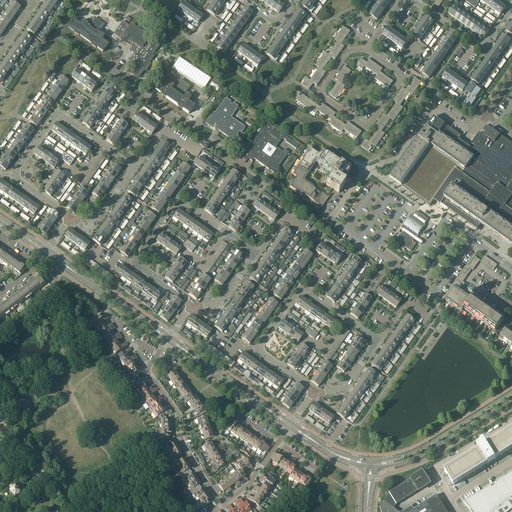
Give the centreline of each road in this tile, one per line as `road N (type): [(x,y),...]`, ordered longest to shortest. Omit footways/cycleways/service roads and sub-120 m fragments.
road 1 (residential): [(191,304),(223,299),(256,253),(179,203),(137,261)]
road 2 (residential): [(134,167),(65,117),(52,119),(16,175),(70,216)]
road 3 (residential): [(378,340),(299,291),(260,347),(314,390)]
road 4 (residential): [(366,50),(348,52),(321,93),(358,122),(372,120),(398,84),(396,71)]
road 5 (residential): [(219,505),(147,367)]
road 6 (tertiary): [(376,466),(420,456),(511,399)]
road 7 (tertiary): [(511,392),(426,446),(377,460)]
road 8 (unclassified): [(456,511),(435,465),(511,420)]
road 9 (residential): [(412,0),(477,46),(511,8)]
